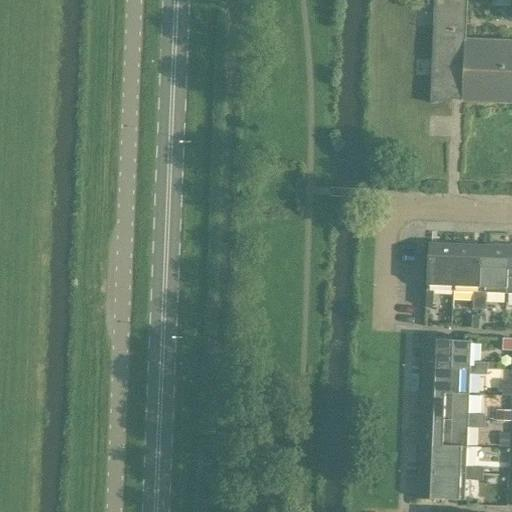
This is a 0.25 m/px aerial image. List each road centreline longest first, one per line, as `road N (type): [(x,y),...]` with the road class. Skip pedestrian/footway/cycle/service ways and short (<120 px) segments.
road 1 (unclassified): [(132,0),(111,511)]
road 2 (primary): [(154,511),(174,0)]
road 3 (residential): [(393,327),(397,212),(511,216)]
